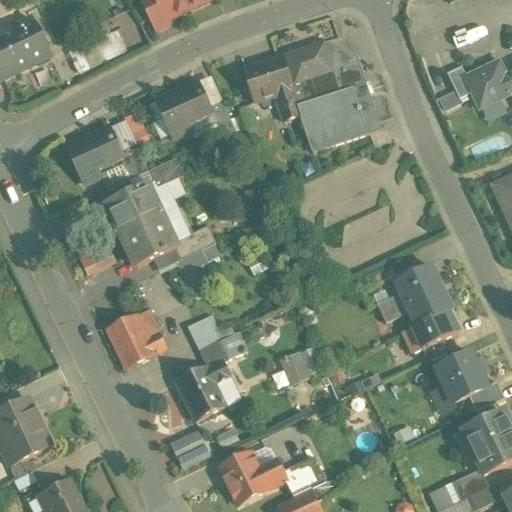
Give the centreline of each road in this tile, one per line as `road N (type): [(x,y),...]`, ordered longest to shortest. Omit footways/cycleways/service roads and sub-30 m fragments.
road 1 (tertiary): [(0,176),(165,511)]
road 2 (residential): [(0,148),(199,55),(342,0)]
road 3 (residential): [(371,0),(413,115),(501,297)]
